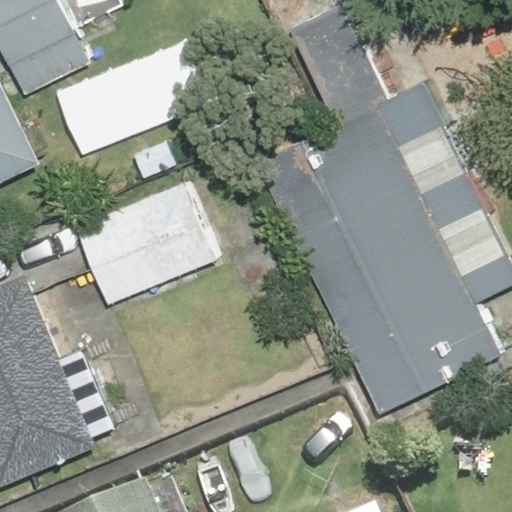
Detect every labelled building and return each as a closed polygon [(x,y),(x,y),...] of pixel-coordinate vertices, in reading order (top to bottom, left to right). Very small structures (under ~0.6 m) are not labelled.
[(0,0),(0,6),(32,81),(114,47),(94,0),(0,0)] [(271,145),(393,411),(509,358),(479,291),(511,276),(511,227),(438,66),(397,85),(357,0),(342,0),(307,16),(350,109),(271,145)] [(0,201),(55,178),(4,59),(0,61),(0,201)] [(201,170),(87,219),(123,304),(237,255),(201,170)] [(56,262),(0,285),(0,441),(15,476),(127,429),(56,262)] [(172,511),(159,481),(86,511),(172,511)] [(393,511),(387,497),(350,511),(393,511)]
